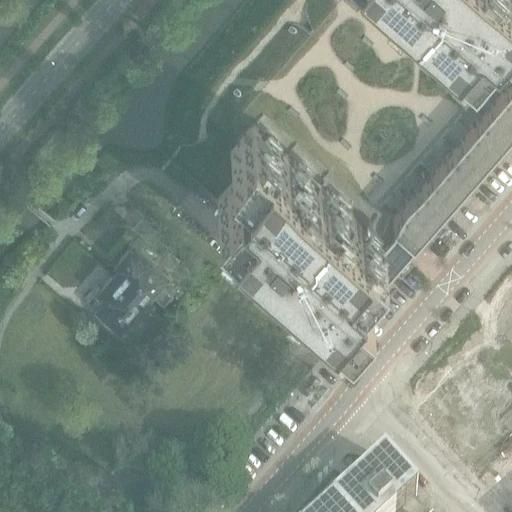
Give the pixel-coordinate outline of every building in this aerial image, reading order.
[(206,99),(200,109),(238,142),(230,152),(246,166),(216,200),(222,204),(241,221),(254,233),(266,244),(273,250),(292,266),(311,283),(324,295),(343,311),(348,316),(389,270),(395,263),(401,256),(406,250),(416,240),(417,239),(511,129),(511,0),(290,0),(289,2),(218,83),(209,93),(206,99)] [(167,274),(151,261),(136,248),(134,251),(130,248),(117,263),(121,266),(111,276),(142,303),(150,293),(164,305),(171,296),(157,284),(167,274)] [(171,269),(179,259),(173,254),(169,252),(162,261),(171,269)] [(111,276),(100,289),(98,291),(102,294),(96,301),(100,305),(98,308),(108,317),(106,319),(118,330),(126,320),(140,333),(148,323),(134,312),(142,303),(111,276)] [(511,295),(402,402),(489,501),(511,481),(511,295)] [(383,460),(382,461),(383,462),(362,481),(356,475),(347,483),(352,490),(327,511),(399,511),(416,497),(402,481),(401,482),(397,477),(398,476),(383,460)]
